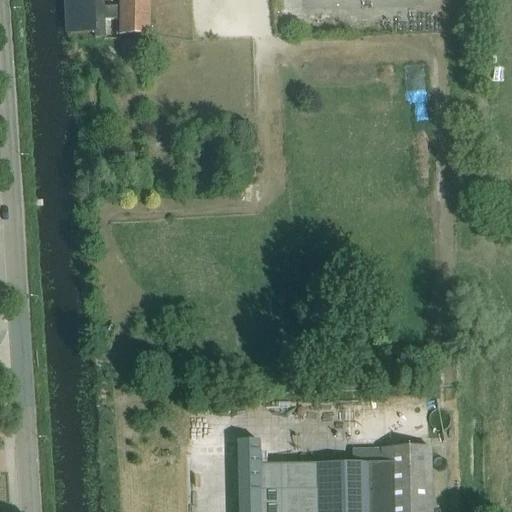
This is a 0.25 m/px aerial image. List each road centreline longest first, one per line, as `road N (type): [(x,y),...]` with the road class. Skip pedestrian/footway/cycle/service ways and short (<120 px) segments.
road 1 (tertiary): [(20,364),(0,6)]
road 2 (tertiary): [(29,511),(20,364)]
